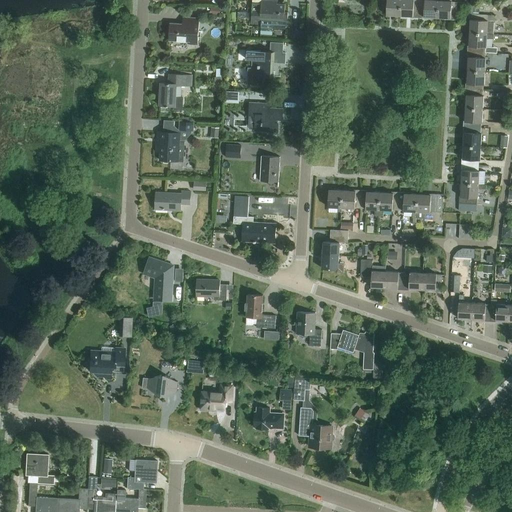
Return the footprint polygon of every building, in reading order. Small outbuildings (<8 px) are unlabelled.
[(284,21),(287,21),(288,13),(285,12),(285,4),(278,4),(278,0),(261,0),(261,10),(251,9),(251,23),(260,24),(260,27),(284,28),(284,21)] [(386,15),(399,16),(399,0),(381,0),(381,1),(387,1),(386,15)] [(399,0),(399,16),(413,16),(413,18),(418,18),(418,0),(399,0)] [(423,0),(424,0),(422,0),(418,0),(418,18),(424,18),(424,17),(437,17),(438,0),(435,0),(433,0),(423,0)] [(438,0),(437,17),(451,18),(451,19),(456,20),(457,3),(452,2),(452,0),(434,0),(435,0),(438,0)] [(470,19),(470,33),(494,34),(494,21),(486,20),(486,15),(469,14),(469,19),(470,19)] [(197,45),(199,18),(183,17),(183,25),(179,25),(179,23),(170,23),(169,41),(189,42),(189,45),(197,45)] [(494,34),(470,33),(469,46),(468,46),(467,52),(484,52),(485,47),(486,47),(486,37),(494,38),(494,34)] [(286,53),(283,52),(284,42),(271,42),(270,52),(247,51),(247,60),(252,60),(252,67),(248,67),(247,84),(263,85),(263,76),(273,77),(273,67),(271,67),(271,63),(285,63),(286,53)] [(468,57),(468,70),(484,71),(485,58),(484,58),(484,52),(467,52),(467,57),(468,57)] [(466,84),(465,89),(482,90),(483,85),(484,85),(484,71),(468,70),(467,84),(466,84)] [(191,86),(191,75),(169,74),(168,83),(161,83),(159,105),(174,106),(174,110),(182,110),(183,98),(175,97),(176,86),(191,86)] [(482,90),(465,89),(465,95),(466,95),(465,108),(482,109),(483,96),(482,96),(482,90)] [(239,103),(240,92),(226,91),(226,103),(239,103)] [(282,119),(282,109),(269,108),(269,104),(249,103),(248,115),(256,115),(255,124),(255,131),(277,132),(278,124),(278,123),(275,123),(275,119),(282,119)] [(482,109),(465,108),(465,122),(464,121),(463,127),(481,128),(481,123),(482,109)] [(195,122),(180,120),(179,130),(194,131),(195,122)] [(481,128),(463,127),(463,132),(465,132),(464,146),(481,146),(481,133),(480,133),(481,128)] [(178,161),(179,133),(158,132),(158,139),(159,139),(159,142),(158,142),(157,152),(160,152),(160,160),(178,161)] [(227,145),(226,157),(236,158),(236,155),(241,156),(241,145),(227,145)] [(462,159),(461,165),(479,166),(479,161),(480,161),(481,146),(464,146),(463,159),(462,159)] [(280,167),(280,163),(279,163),(279,157),(262,156),(260,181),(279,182),(279,172),(278,172),(279,167),(280,167)] [(462,170),(462,183),(479,184),(479,171),(479,166),(461,165),(461,170),(462,170)] [(222,189),(230,189),(230,180),(222,180),(222,189)] [(207,182),(194,182),(194,190),(206,191),(207,182)] [(479,185),(479,184),(462,183),(461,196),(460,196),(459,203),(477,204),(477,198),(478,198),(478,189),(487,189),(487,185),(479,185)] [(341,212),(342,190),(329,190),(328,207),(337,208),(337,212),(341,212)] [(361,208),(361,190),(356,190),(356,191),(342,190),(341,212),(342,212),(342,208),(355,209),(355,207),(361,208)] [(367,190),(361,190),(361,208),(366,208),(366,209),(375,210),(375,216),(379,216),(380,192),(367,192),(367,190)] [(190,204),(191,191),(182,191),(182,194),(156,192),(155,208),(173,209),(173,210),(181,210),(181,204),(190,204)] [(393,210),(398,210),(399,192),(394,192),(394,193),(380,192),(379,216),(384,216),(384,210),(393,211),(393,210)] [(398,210),(403,210),(403,211),(412,212),(412,218),(417,218),(417,212),(418,194),(404,194),(404,192),(399,192),(398,210)] [(431,195),(418,194),(417,212),(417,218),(425,219),(425,212),(431,213),(431,212),(436,212),(437,194),(431,194),(431,195)] [(249,196),(235,195),(233,224),(243,224),(242,241),(254,242),(253,243),(256,243),(256,242),(275,243),(276,224),(253,222),(253,217),(248,217),(249,196)] [(324,242),(323,255),(339,256),(339,243),(348,243),(348,237),(330,236),(330,242),(324,242)] [(339,256),(323,255),(322,268),(338,269),(338,272),(344,273),(344,264),(338,264),(339,256)] [(171,300),(173,265),(149,257),(144,274),(155,278),(154,299),(171,300)] [(372,277),(372,287),(385,288),(385,272),(386,272),(386,266),(373,265),(373,260),(367,260),(366,277),(372,277)] [(175,267),(175,279),(183,279),(183,267),(175,267)] [(399,272),(386,272),(385,272),(385,288),(398,288),(398,290),(403,290),(404,273),(399,273),(399,272)] [(410,289),(422,289),(423,273),(410,273),(404,273),(403,290),(410,290),(410,289)] [(423,273),(422,289),(435,290),(435,291),(442,292),(443,275),(437,275),(437,274),(423,273)] [(227,300),(227,284),(220,284),(221,280),(197,280),(197,295),(214,296),(213,300),(227,300)] [(511,284),(495,284),(495,291),(510,292),(511,284)] [(255,323),(257,324),(257,327),(275,328),(276,315),(262,315),(263,295),(248,294),(248,302),(246,302),(245,310),(247,310),(246,325),(253,325),(255,323)] [(471,319),(472,303),(464,303),(464,295),(459,294),(458,319),(471,319)] [(491,305),(491,322),(496,322),(496,320),(509,321),(510,305),(497,304),(497,300),(491,300),(491,305)] [(485,304),(472,303),(471,319),(485,320),(485,321),(491,322),(491,305),(485,305),(485,304)] [(321,346),(322,329),(315,329),(316,313),(298,312),(297,334),(310,334),(310,345),(321,346)] [(131,337),(132,316),(123,316),(122,336),(131,337)] [(374,369),(375,352),(374,352),(375,332),(365,332),(365,335),(360,335),(344,330),(342,334),(332,333),(331,349),(338,349),(339,347),(354,352),(356,347),(365,350),(364,369),(374,369)] [(123,371),(125,348),(118,348),(118,355),(101,354),(101,351),(90,351),(90,358),(92,361),(91,371),(96,376),(103,377),(105,379),(110,379),(111,371),(123,371)] [(384,363),(374,363),(374,380),(378,380),(383,380),(384,363)] [(177,392),(178,381),(177,381),(165,375),(161,375),(149,378),(143,378),(142,388),(148,389),(159,395),(163,395),(175,392),(177,392)] [(311,378),(295,377),(294,399),(304,400),(303,407),(301,407),(299,435),(311,436),(314,439),(314,447),(330,448),(331,442),(332,441),(333,441),(334,440),(335,439),(335,438),(335,437),(335,436),(335,435),(334,434),(334,433),(333,432),(331,432),(332,426),(319,425),(319,421),(317,419),(318,409),(310,400),(311,378)] [(232,401),(233,386),(221,385),(221,393),(202,392),(201,409),(211,410),(211,408),(225,409),(226,401),(232,401)] [(292,401),(293,390),(281,389),(280,400),(292,401)] [(284,429),(285,414),(270,413),(270,408),(257,407),(257,412),(255,412),(254,428),(269,429),(269,428),(284,429)] [(38,476),(37,483),(53,484),(54,475),(47,475),(48,463),(47,463),(48,455),(27,453),(27,462),(26,462),(25,475),(38,476)] [(104,471),(113,471),(113,457),(104,457),(104,471)] [(126,489),(138,490),(143,489),(143,483),(156,483),(157,470),(156,470),(157,461),(136,460),(135,468),(134,468),(134,478),(127,478),(126,489)] [(88,477),(88,489),(86,505),(94,506),(93,511),(115,511),(116,497),(116,498),(107,497),(96,496),(97,477),(88,477)] [(56,511),(58,498),(57,498),(50,498),(50,497),(36,497),(37,483),(29,483),(28,506),(35,506),(34,511),(56,511)] [(58,498),(56,511),(78,511),(79,509),(86,509),(86,505),(88,489),(79,488),(78,499),(66,498),(66,499),(58,498)] [(146,490),(143,489),(138,490),(138,499),(125,498),(126,490),(117,490),(116,497),(115,511),(137,511),(137,508),(144,509),(146,490)]
